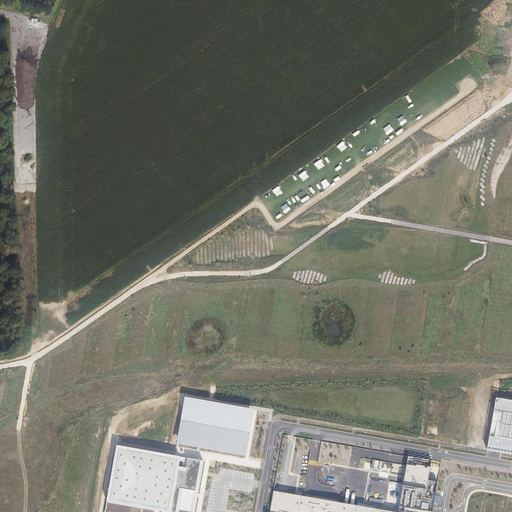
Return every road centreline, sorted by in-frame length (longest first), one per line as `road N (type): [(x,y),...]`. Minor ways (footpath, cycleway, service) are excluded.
road 1 (track): [(144,281),(257,201),(277,227),(473,85)]
road 2 (unclassified): [(511,465),(287,426),(274,434),(261,511)]
road 3 (track): [(349,214),(511,97)]
road 4 (track): [(144,281),(258,272),(284,260)]
road 5 (track): [(27,358),(144,281)]
